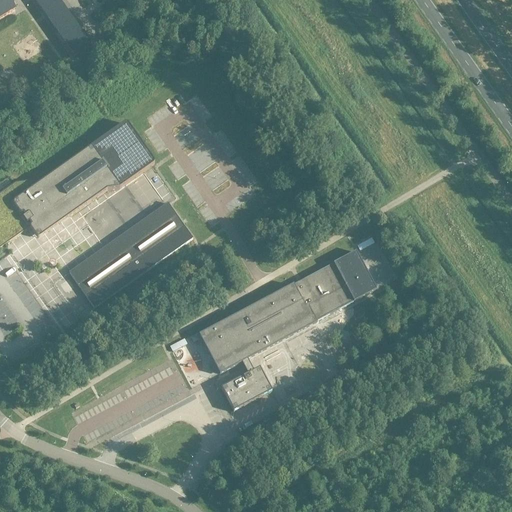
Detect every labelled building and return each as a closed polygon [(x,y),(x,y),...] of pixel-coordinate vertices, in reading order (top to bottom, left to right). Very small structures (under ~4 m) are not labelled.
[(0,0),(0,18),(15,10),(11,3),(14,2),(12,0),(0,0)] [(56,0),(34,0),(75,57),(88,48),(93,45),(91,42),(90,43),(86,37),(86,36),(83,32),(81,34),(56,0)] [(0,99),(53,68),(53,69),(55,69),(53,65),(52,66),(43,50),(0,75),(0,99)] [(29,229),(35,238),(36,238),(36,239),(37,239),(38,239),(38,240),(39,239),(40,239),(71,217),(107,192),(108,192),(119,190),(120,190),(153,167),(153,166),(154,166),(154,165),(154,164),(154,163),(154,162),(153,162),(128,126),(127,125),(126,125),(125,125),(124,125),(123,125),(46,180),(45,180),(16,184),(15,184),(14,184),(14,185),(0,194),(0,249),(1,249),(29,229)] [(193,240),(168,204),(69,274),(94,309),(193,240)] [(205,350),(207,354),(210,359),(219,375),(241,363),(247,376),(221,390),(233,413),(272,393),(259,369),(253,373),(246,360),(376,291),(356,253),(198,337),(200,339),(205,350)]
